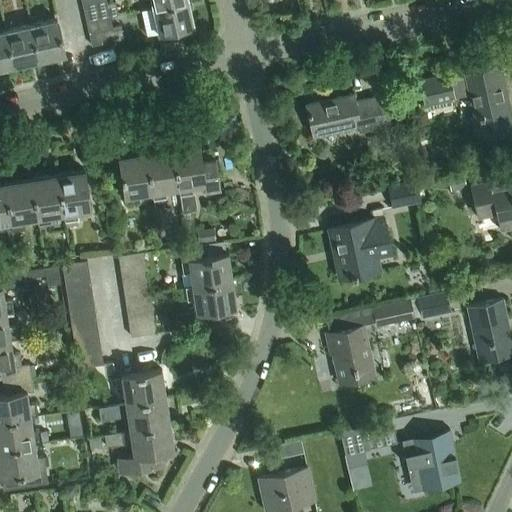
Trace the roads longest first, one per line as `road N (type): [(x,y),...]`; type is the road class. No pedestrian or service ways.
road 1 (residential): [(183,511),(260,377),(277,321),(284,242),(240,56)]
road 2 (unclassified): [(240,56),(486,0)]
road 3 (unclassified): [(0,106),(240,56)]
